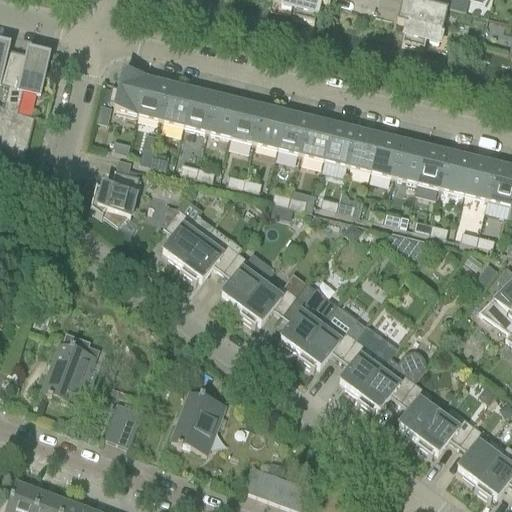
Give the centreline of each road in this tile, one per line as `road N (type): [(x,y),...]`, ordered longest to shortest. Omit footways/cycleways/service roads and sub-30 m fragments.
road 1 (residential): [(405,479),(54,222),(96,41)]
road 2 (residential): [(511,140),(96,41)]
road 3 (residential): [(211,511),(0,434)]
